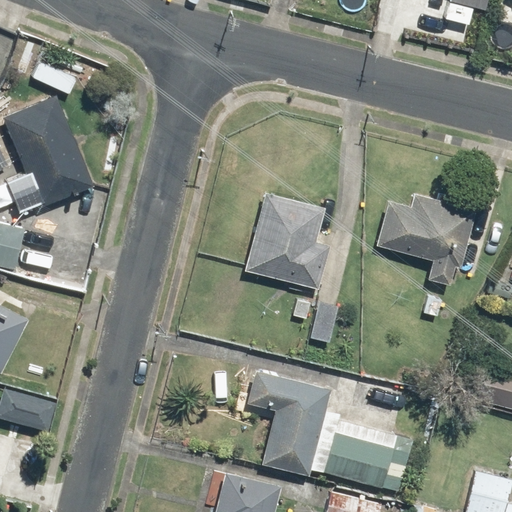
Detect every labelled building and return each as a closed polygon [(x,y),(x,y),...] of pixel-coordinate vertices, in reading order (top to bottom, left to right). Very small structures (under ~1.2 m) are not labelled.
[(29,170),(6,179),(19,210),(92,180),(54,90),(4,111),(29,170)] [(376,238),(430,252),(425,274),(449,279),(454,257),(460,259),(473,201),(389,181),(376,238)] [(314,233),(323,199),(263,184),(244,263),(319,281),(330,237),(314,233)] [(23,225),(0,219),(0,264),(14,267),(23,225)] [(337,296),(317,294),(311,336),(331,339),(337,296)] [(0,368),(2,370),(30,316),(0,300),(0,368)] [(511,367),(488,361),(479,395),(511,403),(511,367)] [(339,409),(322,405),(328,383),(255,365),(247,396),(273,403),(259,458),(306,470),(307,464),(398,487),(412,434),(338,415),(339,409)] [(57,393),(8,378),(0,405),(0,413),(47,427),(57,393)] [(269,511),(278,480),(222,466),(210,511),(269,511)] [(476,466),(466,510),(475,511),(511,511),(511,500),(504,499),(510,474),(476,466)] [(373,511),(377,499),(330,487),(324,511),(373,511)]
